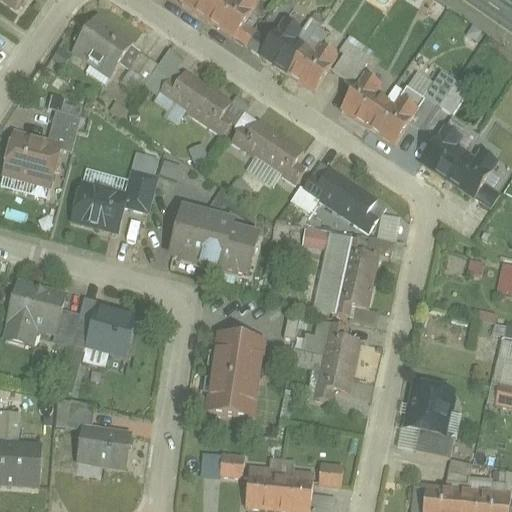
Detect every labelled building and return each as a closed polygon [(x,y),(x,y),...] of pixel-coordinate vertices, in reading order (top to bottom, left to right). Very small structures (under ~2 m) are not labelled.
[(0,0),(0,10),(13,18),(24,0),(0,0)] [(179,0),(177,4),(231,39),(241,23),(254,3),(249,0),(231,0),(230,0),(179,0)] [(388,0),(387,0),(364,0),(364,1),(380,12),(388,0)] [(293,44),(311,56),(317,47),(318,48),(325,37),(316,30),(318,27),(307,20),(297,35),(298,35),(293,44)] [(115,71),(127,54),(132,46),(93,21),(66,61),(105,86),(115,71)] [(269,40),(241,23),(231,39),(258,56),(269,40)] [(279,23),(269,40),(258,56),(313,92),(335,59),(318,48),(317,47),(311,56),(293,44),(298,35),(297,35),(279,23)] [(345,52),(334,69),(354,82),(372,56),(347,39),(340,49),(345,52)] [(439,65),(444,57),(438,52),(433,60),(439,65)] [(124,77),(135,60),(136,59),(127,54),(115,71),(124,77)] [(178,82),(170,77),(178,65),(164,56),(153,72),(141,90),(156,99),(163,87),(171,93),(178,82)] [(123,78),(141,90),(153,72),(135,60),(124,77),(123,78)] [(412,80),(396,106),(414,117),(433,85),(418,75),(414,81),(412,80)] [(178,82),(171,93),(163,87),(156,99),(154,102),(218,144),(225,133),(227,129),(219,124),(227,110),(180,79),(178,82)] [(377,94),(372,102),(383,110),(397,88),(384,80),(375,93),(377,94)] [(414,117),(406,129),(419,137),(450,89),(436,80),(433,85),(414,117)] [(375,93),(359,82),(334,120),(389,155),(406,129),(414,117),(396,106),(390,114),(383,110),(372,102),(377,94),(375,93)] [(51,119),(55,120),(58,110),(59,107),(47,103),(44,117),(51,119)] [(227,110),(219,124),(227,129),(225,133),(229,136),(244,113),(231,104),(227,110)] [(124,117),(110,108),(103,118),(117,127),(124,117)] [(65,111),(58,110),(55,120),(62,122),(65,111)] [(43,147),(46,148),(59,152),(58,155),(68,158),(77,127),(62,122),(55,120),(51,119),(43,147)] [(457,147),(451,155),(461,161),(472,143),(446,126),(439,136),(457,147)] [(256,129),(247,142),(237,135),(227,150),(291,191),(301,177),(292,171),(301,158),(256,129)] [(511,140),(499,132),(485,153),(511,170),(511,140)] [(439,136),(438,135),(415,171),(470,206),(478,193),(493,170),(475,159),(470,167),(461,161),(451,155),(457,147),(439,136)] [(8,137),(0,165),(0,183),(46,197),(58,155),(59,152),(46,148),(45,151),(23,145),(23,141),(8,137)] [(206,169),(198,151),(184,157),(192,175),(206,169)] [(127,201),(123,216),(145,222),(156,184),(149,182),(153,167),(138,163),(134,178),(127,176),(120,199),(127,201)] [(317,169),(308,182),(318,189),(327,175),(317,169)] [(509,180),(493,170),(478,193),(494,203),(509,180)] [(327,175),(318,189),(308,182),(299,196),(315,207),(362,238),(371,225),(372,224),(363,218),(372,205),(327,175)] [(233,193),(221,190),(216,207),(227,210),(232,195),(250,200),(254,187),(236,182),(233,193)] [(65,231),(115,245),(123,216),(127,201),(120,199),(112,197),(111,200),(91,195),(92,191),(77,187),(65,231)] [(494,203),(478,193),(470,206),(474,209),(477,211),(486,216),(494,203)] [(305,223),(315,207),(299,196),(295,194),(285,209),(305,223)] [(181,202),(167,255),(177,258),(176,261),(220,272),(219,275),(236,279),(238,274),(247,276),(259,232),(252,230),(252,228),(234,223),(236,217),(219,212),(204,208),(181,202)] [(401,224),(372,205),(363,218),(372,224),(371,225),(391,238),(401,224)] [(477,211),(474,209),(469,216),(457,209),(446,227),(467,241),(480,222),(473,217),(477,211)] [(298,248),(300,233),(279,230),(276,245),(298,248)] [(326,237),(300,233),(298,248),(297,253),(321,257),(325,242),(326,237)] [(309,314),(326,318),(342,245),(325,242),(321,257),(309,314)] [(342,245),(326,318),(346,322),(348,315),(363,319),(375,265),(360,261),(362,250),(342,245)] [(511,301),(511,273),(497,270),(496,274),(466,266),(462,280),(482,286),(482,283),(493,286),(490,296),(511,301)] [(62,302),(13,288),(12,291),(7,310),(1,331),(3,331),(0,342),(0,349),(28,357),(32,339),(51,344),(58,318),(62,302)] [(0,308),(7,310),(12,291),(3,289),(0,300),(0,308)] [(86,333),(80,356),(120,367),(132,324),(92,313),(86,333)] [(75,323),(58,318),(51,344),(49,350),(66,355),(73,329),(75,323)] [(290,347),(296,326),(286,323),(280,344),(290,347)] [(308,373),(316,374),(325,331),(313,328),(310,344),(303,343),(299,357),(291,355),(288,369),(308,373)] [(73,329),(66,355),(79,359),(80,356),(86,333),(73,329)] [(344,335),(325,331),(316,374),(309,408),(328,412),(330,401),(346,404),(346,401),(349,387),(357,348),(342,345),(344,335)] [(256,422),(268,341),(218,333),(205,414),(256,422)] [(510,375),(510,373),(511,366),(511,335),(505,334),(501,349),(499,348),(494,371),(510,375)] [(309,408),(316,374),(308,373),(301,407),(309,408)] [(455,391),(413,382),(404,427),(420,430),(446,435),(447,433),(455,391)] [(370,391),(349,387),(346,401),(367,405),(370,391)] [(491,413),(511,417),(511,395),(496,392),(491,413)] [(292,399),(280,397),(274,427),(285,429),(292,399)] [(58,425),(95,426),(96,404),(59,404),(58,425)] [(0,421),(0,495),(35,498),(37,452),(14,450),(16,422),(0,421)] [(446,435),(420,430),(416,451),(450,458),(454,435),(447,433),(446,435)] [(73,475),(119,482),(126,440),(79,433),(73,475)] [(215,484),(217,464),(198,462),(196,485),(215,487),(215,484)] [(215,484),(245,487),(242,511),(306,511),(308,493),(338,496),(340,474),(218,462),(217,464),(215,484)] [(440,496),(507,503),(507,508),(511,508),(511,482),(447,468),(440,496)] [(420,511),(422,495),(409,494),(407,511),(420,511)] [(506,511),(507,508),(507,503),(440,496),(423,494),(422,495),(420,511),(506,511)]
